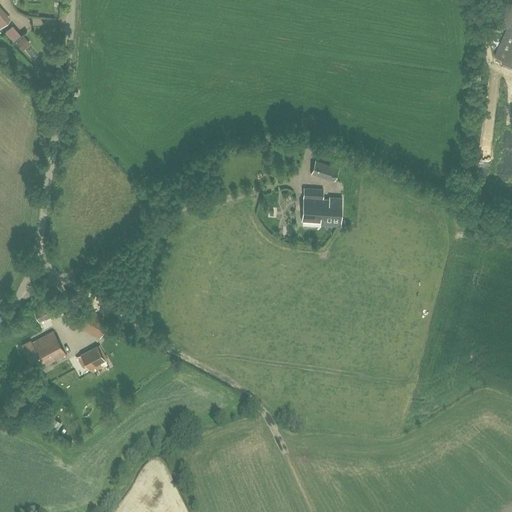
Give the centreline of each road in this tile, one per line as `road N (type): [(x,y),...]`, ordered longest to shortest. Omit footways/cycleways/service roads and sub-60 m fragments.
road 1 (unclassified): [(0,315),(19,297),(35,258),(74,0)]
road 2 (track): [(61,279),(255,401)]
